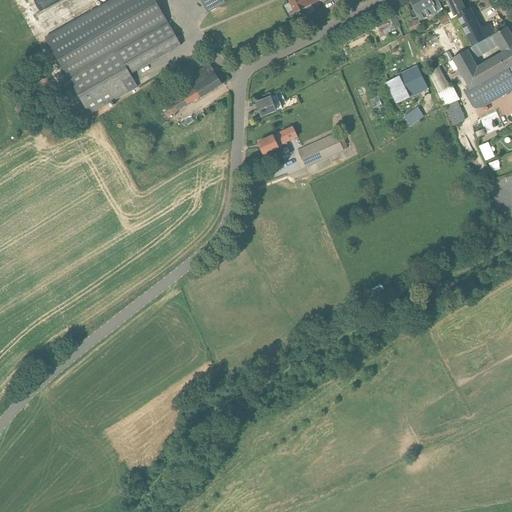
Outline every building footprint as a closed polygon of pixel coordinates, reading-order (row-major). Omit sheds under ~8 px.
[(155,0),(110,0),(46,36),(89,113),(138,86),(131,74),(181,46),(155,0)] [(197,0),(203,10),(221,0),(197,0)] [(289,0),(295,12),(318,0),(289,0)] [(434,1),(432,1),(431,0),(411,0),(410,1),(415,12),(416,12),(420,21),(424,20),(442,10),(438,2),(435,4),(434,1)] [(460,0),(446,0),(452,12),(438,19),(441,26),(451,21),(467,13),(465,10),(460,0)] [(465,51),(494,35),(488,24),(479,29),(469,8),(465,10),(467,13),(451,21),(465,51)] [(399,27),(399,26),(395,17),(387,20),(387,18),(376,23),(381,36),(391,32),(392,34),(397,32),(396,28),(399,27)] [(411,31),(420,27),(417,21),(408,25),(411,31)] [(469,88),(465,91),(475,109),(511,87),(511,38),(506,28),(494,35),(465,51),(452,58),(463,76),(469,88)] [(448,52),(443,55),(447,61),(452,58),(448,52)] [(430,69),(438,90),(450,85),(441,64),(430,69)] [(222,84),(216,75),(210,65),(189,79),(195,89),(162,110),(167,118),(199,97),(200,98),(222,84)] [(398,105),(428,89),(417,68),(386,83),(398,105)] [(444,107),(445,106),(453,126),(460,123),(455,110),(461,108),(458,101),(459,100),(452,86),(438,92),(444,107)] [(282,108),(280,102),(279,102),(273,104),(271,97),(256,103),(261,116),(282,108)] [(420,105),(405,114),(411,125),(426,116),(420,105)] [(264,155),(286,144),(286,143),(297,138),(293,127),(258,143),(264,155)] [(336,134),(344,150),(348,148),(340,132),(336,134)] [(306,167),(344,150),(336,134),(299,151),(306,167)] [(486,159),(495,156),(490,141),(481,145),(486,159)] [(495,163),(495,162),(492,163),(494,171),(502,169),(500,162),(495,163)] [(288,175),(286,166),(267,170),(268,174),(259,176),(260,181),(288,175)]
